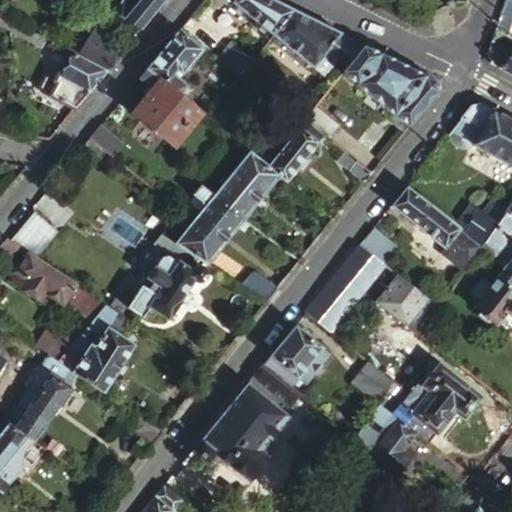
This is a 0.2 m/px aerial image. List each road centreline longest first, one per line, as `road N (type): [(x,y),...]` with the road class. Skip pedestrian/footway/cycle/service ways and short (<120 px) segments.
road 1 (residential): [(114,511),(464,72)]
road 2 (residential): [(176,0),(53,154)]
road 3 (residential): [(318,0),(464,72)]
